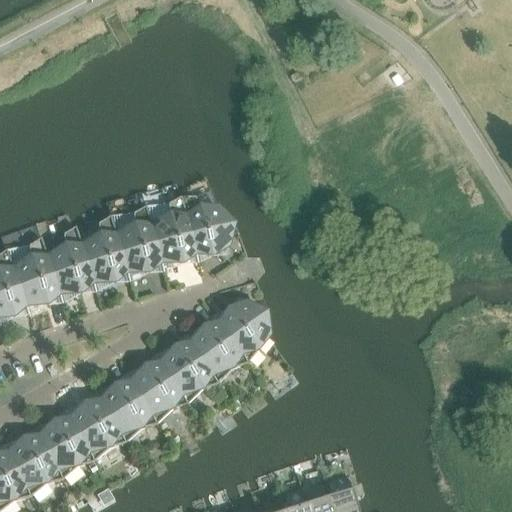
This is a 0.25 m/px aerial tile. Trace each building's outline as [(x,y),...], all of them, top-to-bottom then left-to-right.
[(195,255),(180,199),(168,206),(145,208),(151,230),(160,264),(182,264),(195,255)] [(226,248),(231,227),(217,211),(200,211),(195,199),(180,199),(195,255),(211,257),(226,248)] [(160,264),(151,230),(145,208),(132,216),(134,229),(116,240),(126,274),(147,274),(160,264)] [(126,274),(116,240),(110,218),(97,226),(99,240),(82,251),(92,284),(113,284),(126,274)] [(92,284),(82,251),(75,229),(62,237),(64,250),(47,262),(58,296),(80,294),(92,284)] [(58,296),(47,262),(40,241),(28,249),(30,262),(13,274),(25,307),(46,306),(58,296)] [(25,307),(13,274),(5,253),(0,256),(0,318),(12,318),(25,307)] [(267,338),(264,317),(244,307),(228,313),(219,327),(247,366),(257,353),(256,351),(267,338)] [(247,366),(219,327),(203,331),(190,347),(217,387),(232,372),(247,366)] [(217,387),(190,347),(174,351),(160,367),(186,407),(202,392),(217,387)] [(186,407),(160,367),(144,370),(130,386),(156,427),(171,412),(186,407)] [(156,427),(130,386),(114,389),(100,405),(125,446),(141,432),(156,427)] [(125,446),(100,405),(84,408),(69,423),(93,464),(109,451),(125,446)] [(93,464),(69,423),(53,425),(38,440),(62,482),(78,469),(93,464)] [(62,482),(38,440),(22,443),(7,457),(30,500),(46,486),(62,482)] [(30,500),(7,457),(0,458),(0,511),(2,511),(14,504),(30,500)] [(356,511),(351,494),(329,500),(332,511),(356,511)] [(332,511),(329,500),(307,507),(308,511),(332,511)]
